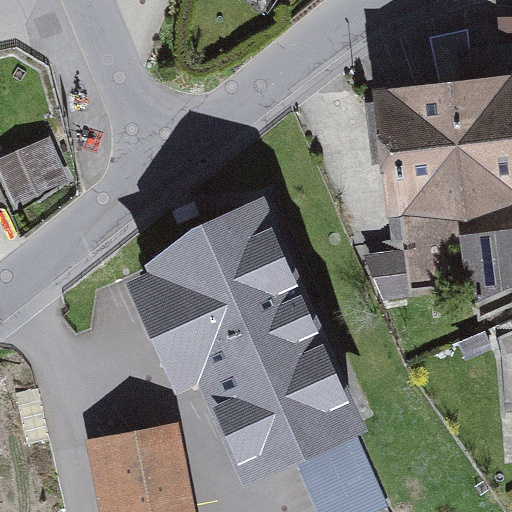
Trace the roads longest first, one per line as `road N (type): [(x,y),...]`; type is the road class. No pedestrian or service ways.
road 1 (residential): [(152,168),(360,10),(386,0)]
road 2 (residential): [(0,299),(152,168)]
road 3 (residential): [(152,168),(84,0)]
